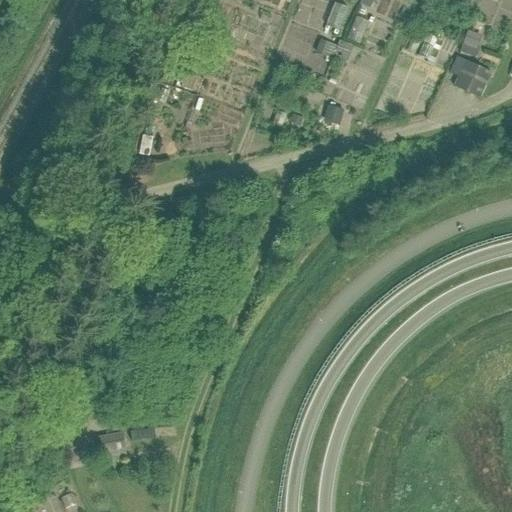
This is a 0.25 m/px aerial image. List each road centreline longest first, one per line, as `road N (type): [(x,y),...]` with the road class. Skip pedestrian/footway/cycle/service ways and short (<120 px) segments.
road 1 (unclassified): [(243,511),(265,424),(310,339),(398,256),(442,230),(511,207)]
road 2 (primary): [(511,250),(464,264),(407,295),(357,344),(317,406),(293,511)]
road 3 (primary): [(326,511),(340,431),(375,363),(429,311),(511,276)]
road 4 (unclassified): [(0,351),(62,231),(131,197)]
